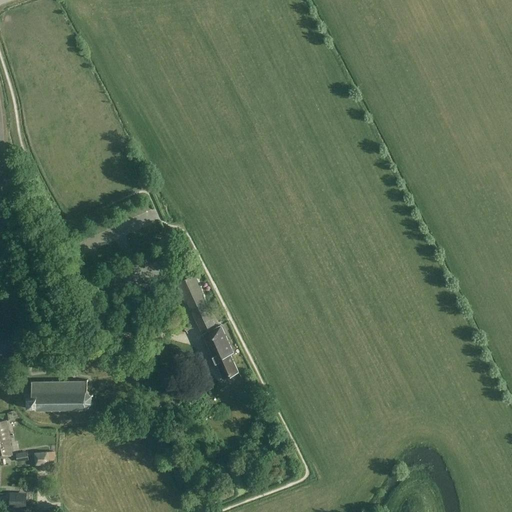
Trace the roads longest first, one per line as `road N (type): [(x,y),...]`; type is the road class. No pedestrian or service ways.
road 1 (track): [(0,165),(22,186),(79,300)]
road 2 (track): [(200,340),(98,333),(79,318),(71,295)]
